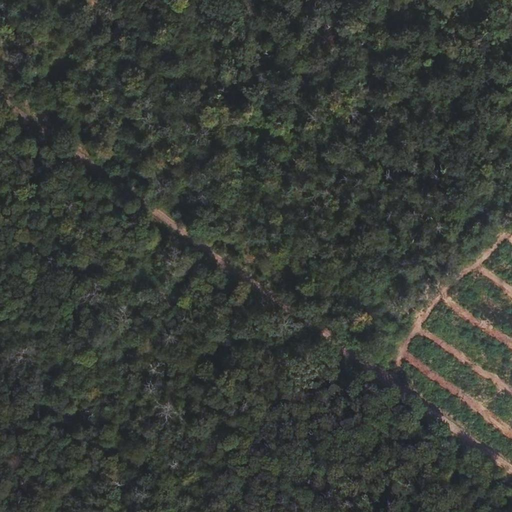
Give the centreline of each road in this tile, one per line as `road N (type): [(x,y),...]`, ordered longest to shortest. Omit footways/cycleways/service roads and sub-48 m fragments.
road 1 (unknown): [(0,98),(396,388)]
road 2 (unknown): [(396,388),(511,472)]
